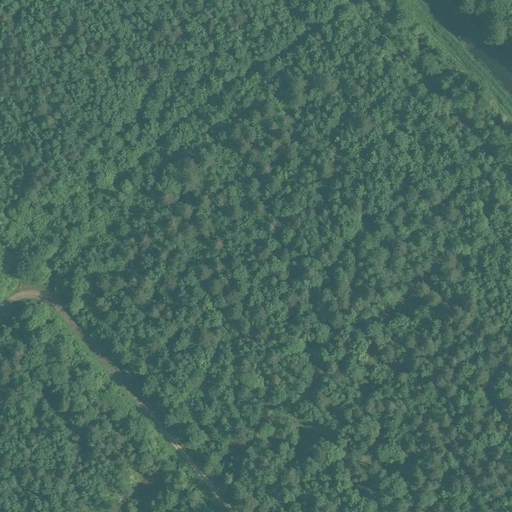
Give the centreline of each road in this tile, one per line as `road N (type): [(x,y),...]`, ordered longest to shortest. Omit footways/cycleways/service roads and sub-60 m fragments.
road 1 (track): [(6,255),(46,257),(186,117),(359,0)]
road 2 (track): [(0,308),(22,289),(46,296),(231,511)]
